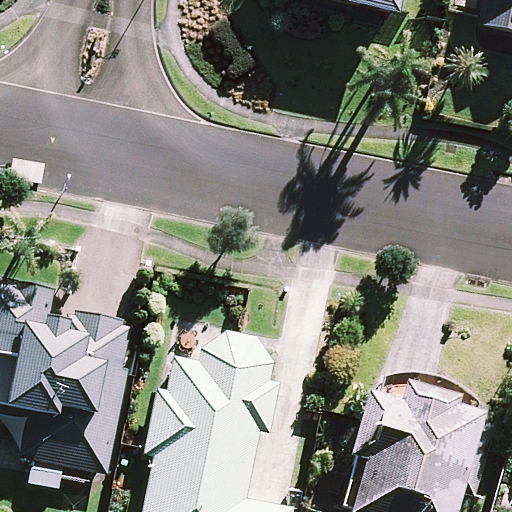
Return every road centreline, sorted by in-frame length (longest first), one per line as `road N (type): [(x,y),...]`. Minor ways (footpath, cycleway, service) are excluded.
road 1 (residential): [(76,150),(511,238)]
road 2 (residential): [(117,0),(76,150)]
